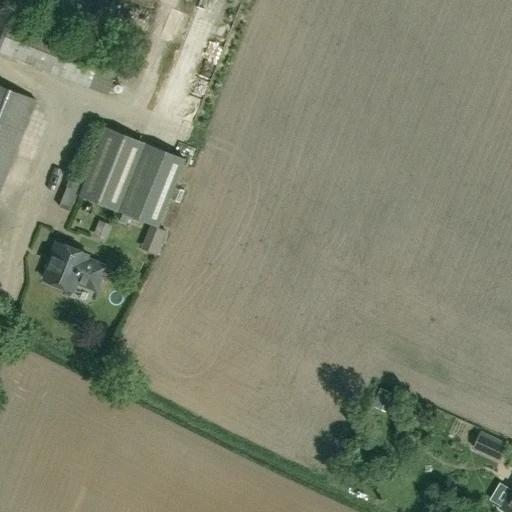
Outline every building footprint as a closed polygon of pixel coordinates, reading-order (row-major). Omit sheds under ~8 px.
[(13,9),(0,42),(0,50),(109,94),(125,54),(13,9)] [(210,37),(195,32),(167,113),(176,116),(173,126),(188,131),(223,31),(213,27),(210,37)] [(0,85),(0,191),(37,100),(0,85)] [(68,185),(61,203),(72,207),(83,183),(73,180),(96,123),(56,107),(31,170),(68,185)] [(145,142),(107,127),(80,195),(118,210),(145,142)] [(59,244),(44,280),(73,291),(77,282),(97,290),(106,266),(86,258),(88,254),(57,242),(57,243),(59,244)] [(511,511),(511,485),(511,488),(505,484),(494,503),(508,511),(511,511)]
